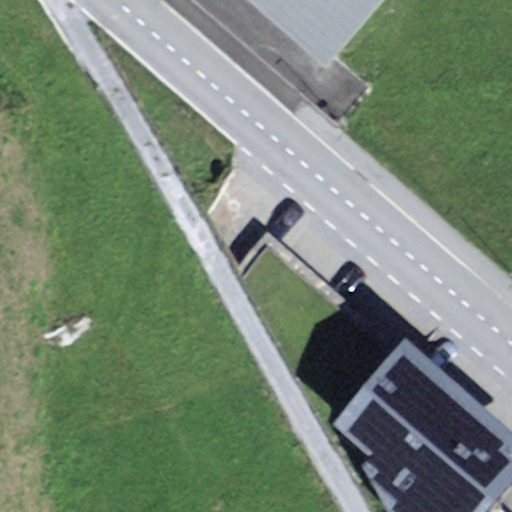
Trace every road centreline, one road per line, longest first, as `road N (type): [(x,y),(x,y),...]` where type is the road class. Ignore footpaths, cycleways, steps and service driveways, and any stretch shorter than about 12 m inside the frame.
road 1 (track): [(65,0),(355,511)]
road 2 (secondary): [(103,0),(511,350)]
